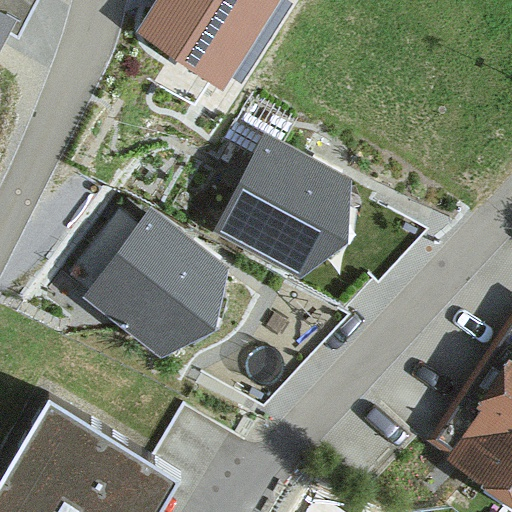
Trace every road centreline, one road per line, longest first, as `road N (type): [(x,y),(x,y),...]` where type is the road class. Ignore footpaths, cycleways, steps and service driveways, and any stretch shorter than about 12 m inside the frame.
road 1 (residential): [(269,472),(511,200)]
road 2 (residential): [(100,0),(63,103),(0,228)]
